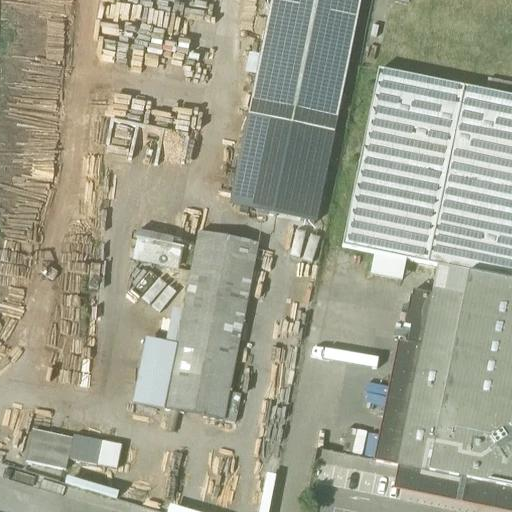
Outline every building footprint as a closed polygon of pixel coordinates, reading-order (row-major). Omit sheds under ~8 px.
[(359,0),(264,0),(241,116),(252,118),(332,134),(359,0)] [(484,95),(377,73),(341,250),(437,270),(437,269),(511,284),(511,100),(484,95)] [(511,96),(511,86),(487,81),(484,95),(511,100),(511,96)] [(332,134),(252,118),(236,198),(315,213),(332,134)] [(258,247),(198,235),(174,354),(163,412),(223,423),(229,395),(258,247)] [(172,270),(174,243),(128,240),(126,267),(172,270)] [(511,284),(437,269),(437,270),(420,349),(416,370),(396,468),(375,463),(375,465),(396,469),(419,474),(417,485),(426,487),(476,497),(497,501),(499,490),(511,492),(511,284)] [(280,316),(277,318),(275,320),(273,323),(272,326),(273,330),(274,333),(276,336),(279,337),(283,338),(286,338),(289,336),(292,334),(294,331),(294,327),(294,324),(293,321),(290,318),(287,317),(284,316),(280,316)] [(174,354),(144,348),(133,406),(163,412),(174,354)] [(240,397),(229,395),(223,423),(234,426),(240,397)] [(71,442),(32,433),(26,465),(65,473),(71,442)] [(419,474),(396,469),(392,493),(487,511),(511,511),(511,492),(499,490),(497,501),(476,497),(426,487),(417,485),(419,474)]
